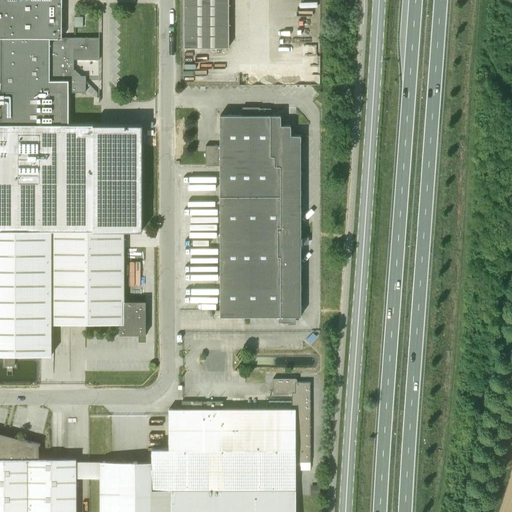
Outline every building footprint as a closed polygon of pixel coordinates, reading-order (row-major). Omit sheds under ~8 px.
[(62,92),(64,92),(76,92),(86,92),(86,85),(87,83),(97,93),(97,98),(98,98),(98,92),(85,81),(81,81),(81,76),(75,70),(74,70),(74,60),(99,60),(99,38),(62,37),(61,0),(0,0),(0,124),(3,124),(13,124),(62,124),(62,92)] [(229,47),(228,0),(183,0),(184,47),(229,47)] [(278,323),(288,323),(288,324),(296,324),(296,316),(301,316),(301,135),(291,135),(291,125),(281,125),(281,115),(220,115),(220,145),(205,145),(205,153),(205,163),(205,165),(220,165),(220,316),(278,316),(278,323)] [(13,124),(3,124),(3,144),(14,144),(13,124)] [(3,144),(0,144),(0,206),(103,206),(103,197),(103,174),(103,144),(14,144),(3,144)] [(52,230),(0,230),(0,354),(4,355),(4,366),(14,366),(14,355),(51,355),(51,324),(119,324),(119,334),(146,334),(146,301),(124,301),(124,230),(52,230)] [(313,332),(306,340),(309,344),(317,337),(313,332)] [(100,511),(295,511),(296,462),(310,462),(310,382),(296,382),(296,379),(296,378),(273,378),(273,393),(273,392),(292,392),(292,409),(220,409),(220,408),(223,408),(223,402),(207,402),(207,408),(210,408),(210,409),(202,409),(202,401),(191,401),(191,409),(169,409),(169,448),(152,448),(152,461),(111,461),(100,461),(100,511)] [(75,511),(76,458),(39,458),(39,444),(40,445),(40,444),(21,439),(6,439),(7,436),(3,435),(2,439),(0,438),(0,511),(75,511)]
